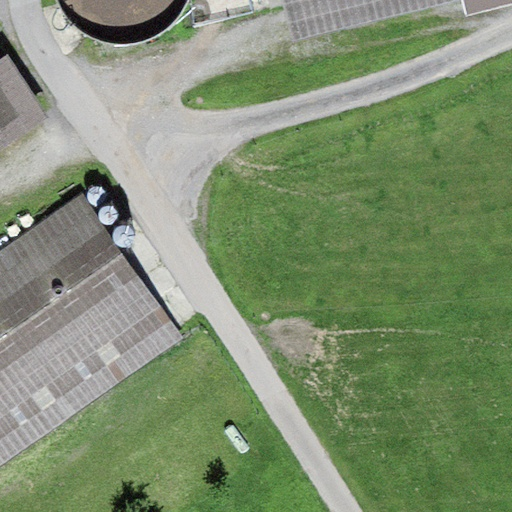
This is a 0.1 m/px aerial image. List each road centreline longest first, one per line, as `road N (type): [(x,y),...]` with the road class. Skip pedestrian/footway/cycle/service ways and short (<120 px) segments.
road 1 (track): [(23,0),(352,511)]
road 2 (track): [(111,132),(0,193)]
